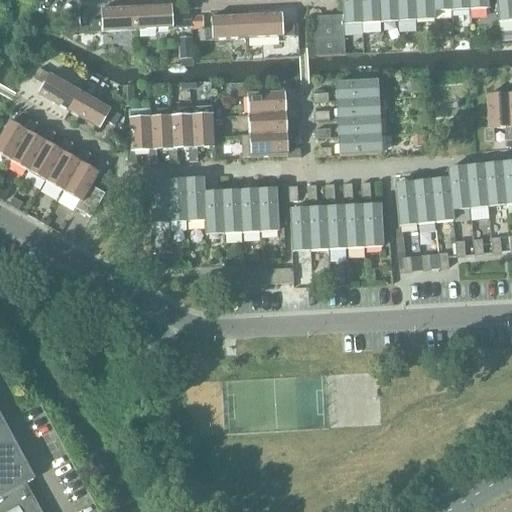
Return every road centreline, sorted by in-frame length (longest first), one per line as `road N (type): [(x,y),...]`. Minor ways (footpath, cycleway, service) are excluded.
road 1 (unclassified): [(71,264),(193,328),(511,311)]
road 2 (residential): [(307,173),(511,158)]
road 3 (residential): [(125,175),(307,173)]
